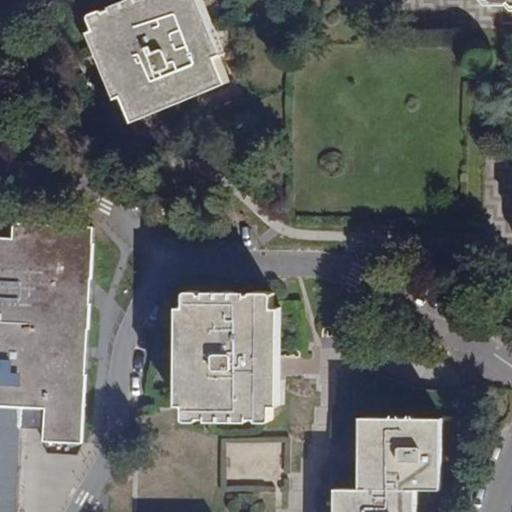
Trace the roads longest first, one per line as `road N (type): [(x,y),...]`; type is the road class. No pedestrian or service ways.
road 1 (residential): [(511,365),(343,265),(212,256)]
road 2 (unclassified): [(212,256),(166,288),(89,511)]
